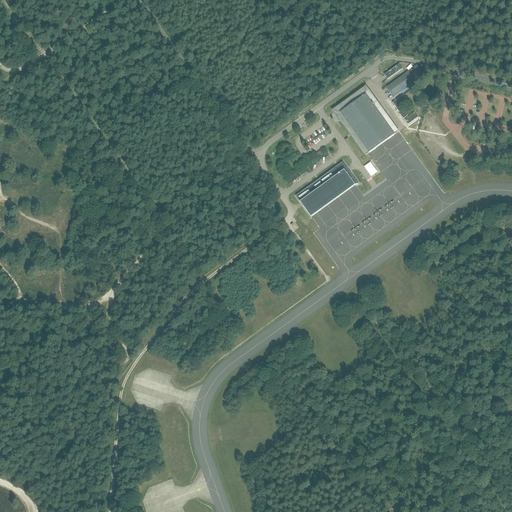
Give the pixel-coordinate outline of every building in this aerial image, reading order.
[(399,64),(384,74),(388,79),(403,69),(399,64)] [(412,83),(416,80),(417,80),(424,75),(417,66),(410,72),(387,88),(387,87),(387,88),(394,97),(412,83)] [(394,134),(398,131),(366,86),(333,110),(365,155),(369,152),(394,134)] [(410,105),(402,95),(393,103),(400,113),(410,105)] [(408,115),(405,111),(400,114),(403,119),(408,115)] [(405,120),(408,125),(418,117),(415,112),(405,120)] [(311,185),(296,196),(301,203),(303,206),(311,217),(355,185),(359,184),(353,175),(350,177),(347,174),(345,170),(348,168),(343,162),(313,183),(311,185)]
